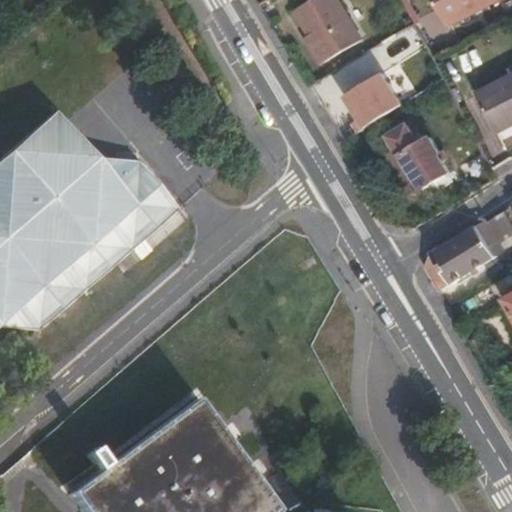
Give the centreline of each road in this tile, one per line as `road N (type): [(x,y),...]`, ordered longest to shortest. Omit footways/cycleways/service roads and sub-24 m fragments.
road 1 (residential): [(0,438),(320,162)]
road 2 (residential): [(385,268),(511,481)]
road 3 (residential): [(226,0),(320,162)]
road 4 (residential): [(385,268),(511,192)]
road 5 (residential): [(320,162),(385,268)]
